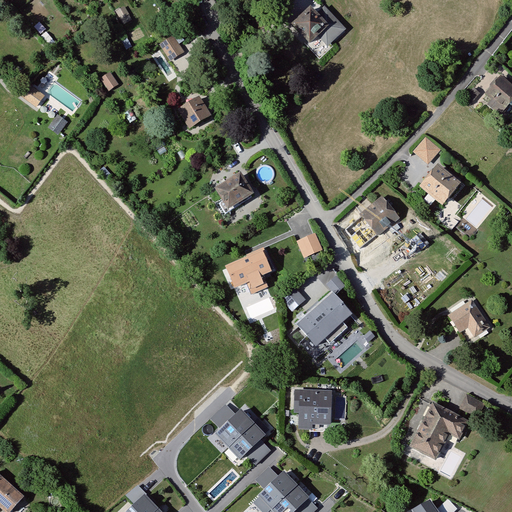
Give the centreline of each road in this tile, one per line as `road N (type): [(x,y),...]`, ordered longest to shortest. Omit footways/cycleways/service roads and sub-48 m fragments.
road 1 (residential): [(322,221),(424,127),(511,21)]
road 2 (residential): [(322,221),(394,338),(511,408)]
road 3 (residential): [(207,0),(236,76),(322,221)]
